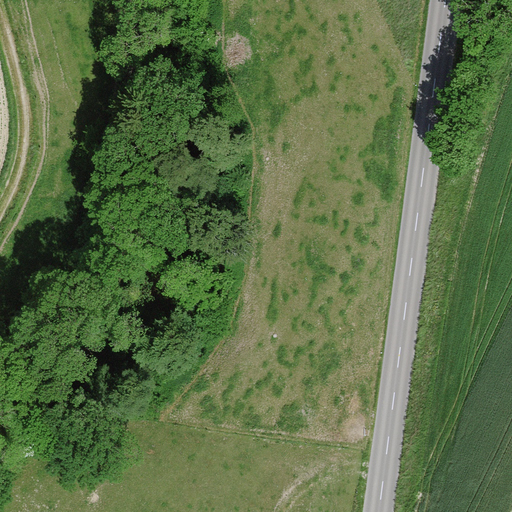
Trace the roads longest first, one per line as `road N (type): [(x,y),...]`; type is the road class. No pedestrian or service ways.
road 1 (tertiary): [(445,0),(379,511)]
road 2 (track): [(0,175),(8,62),(0,30)]
